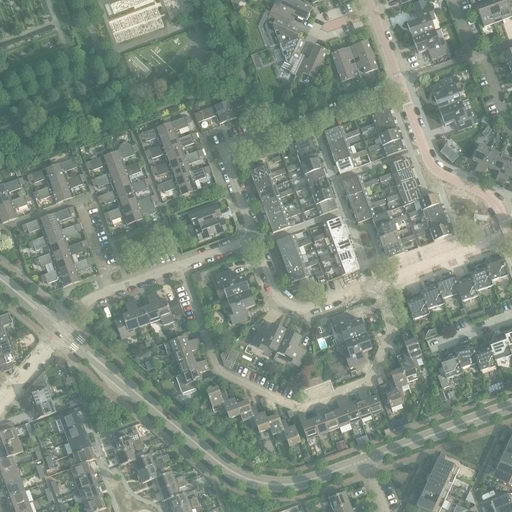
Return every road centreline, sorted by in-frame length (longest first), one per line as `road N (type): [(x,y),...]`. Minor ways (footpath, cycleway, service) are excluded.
road 1 (residential): [(375,284),(391,330),(367,384),(299,408),(220,372),(181,265)]
road 2 (tertiary): [(94,358),(241,477),(290,485),(366,460)]
road 3 (residential): [(254,237),(223,150),(401,87)]
road 4 (residential): [(401,87),(434,170),(491,200),(510,236)]
road 5 (residential): [(375,284),(300,310),(277,298),(254,237)]
road 6 (tertiary): [(366,460),(511,406)]
road 7 (residential): [(510,236),(375,284)]
road 8 (residential): [(511,129),(453,0)]
